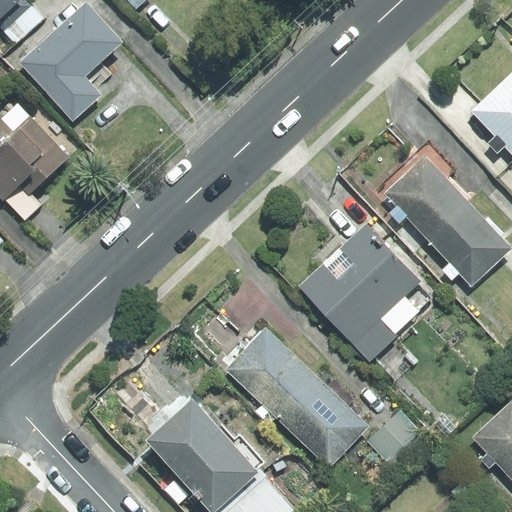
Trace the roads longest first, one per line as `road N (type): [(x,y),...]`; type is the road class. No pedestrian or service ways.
road 1 (secondary): [(0,375),(402,0)]
road 2 (residential): [(114,511),(0,388)]
